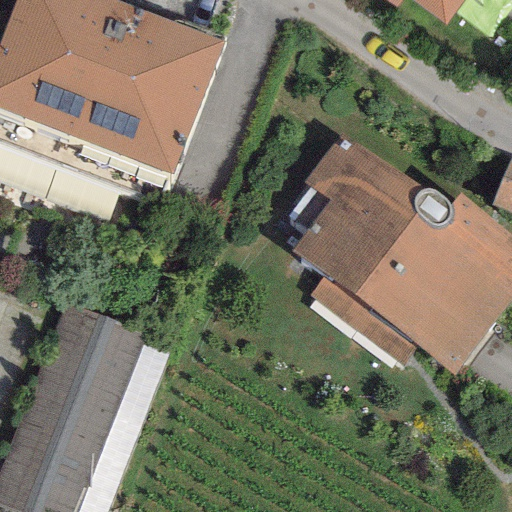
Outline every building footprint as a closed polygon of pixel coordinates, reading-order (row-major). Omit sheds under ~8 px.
[(221,52),(80,0),(16,0),(0,39),(0,113),(169,191),(221,52)] [(447,0),(428,0),(441,9),(447,0)] [(511,306),(511,266),(465,236),(343,154),(283,237),(302,247),(279,274),(438,393),(511,306)] [(511,175),(503,171),(480,231),(511,242),(511,175)] [(110,511),(172,363),(57,317),(0,465),(0,511),(110,511)]
